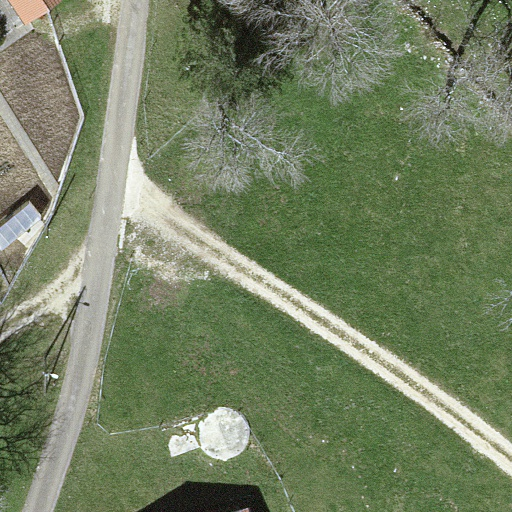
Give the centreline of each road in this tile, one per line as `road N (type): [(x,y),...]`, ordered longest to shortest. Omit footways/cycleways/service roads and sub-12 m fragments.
road 1 (unclassified): [(51,511),(97,329),(140,0)]
road 2 (track): [(115,201),(511,474)]
